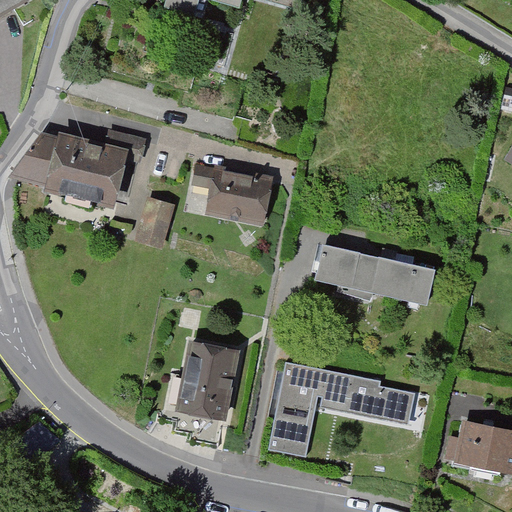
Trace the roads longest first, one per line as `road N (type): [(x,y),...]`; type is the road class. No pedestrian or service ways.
road 1 (residential): [(16,348),(68,410),(135,461),(201,490),(314,511)]
road 2 (residential): [(82,0),(41,102),(0,173)]
